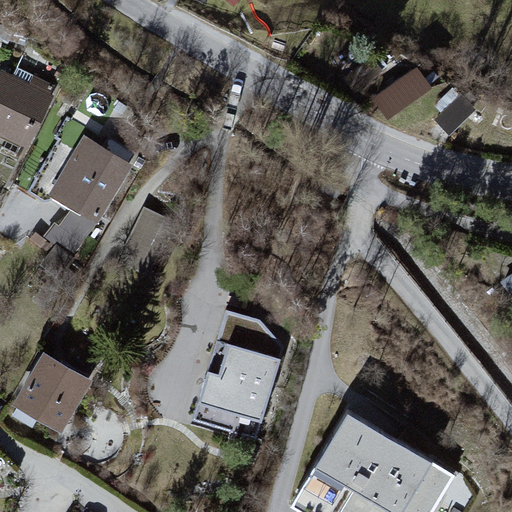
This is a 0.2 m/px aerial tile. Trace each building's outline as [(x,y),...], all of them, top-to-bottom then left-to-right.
[(56,89),(2,62),(0,66),(0,134),(26,147),(56,89)] [(419,69),(374,99),(389,121),(434,92),(419,69)] [(450,107),(438,117),(451,132),(462,123),(450,107)] [(136,162),(85,133),(49,195),(100,224),(136,162)] [(181,219),(148,202),(119,258),(152,275),(181,219)] [(511,274),(490,290),(511,319),(511,274)] [(259,315),(227,307),(197,414),(260,431),(284,343),(259,315)] [(94,378),(45,348),(15,398),(64,428),(94,378)] [(428,511),(452,472),(344,409),(288,503),(304,511),(428,511)]
